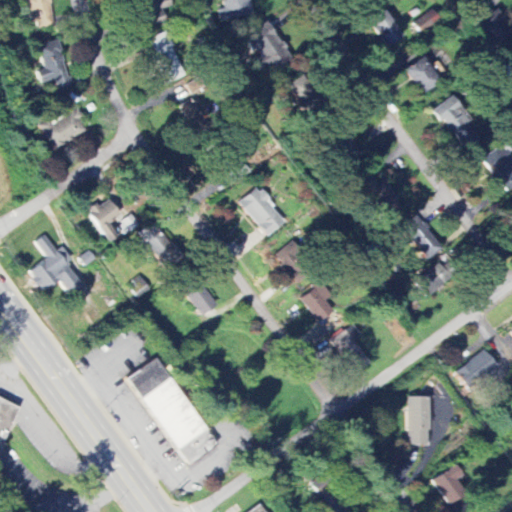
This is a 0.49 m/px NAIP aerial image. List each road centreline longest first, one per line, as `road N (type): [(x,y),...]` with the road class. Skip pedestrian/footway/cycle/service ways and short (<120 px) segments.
road 1 (residential): [(135,132),(415,511)]
road 2 (residential): [(203,511),(511,283)]
road 3 (residential): [(511,281),(307,0)]
road 4 (primary): [(141,511),(0,311)]
road 5 (residential): [(135,132),(0,231)]
road 6 (residential): [(135,132),(96,46),(85,0)]
